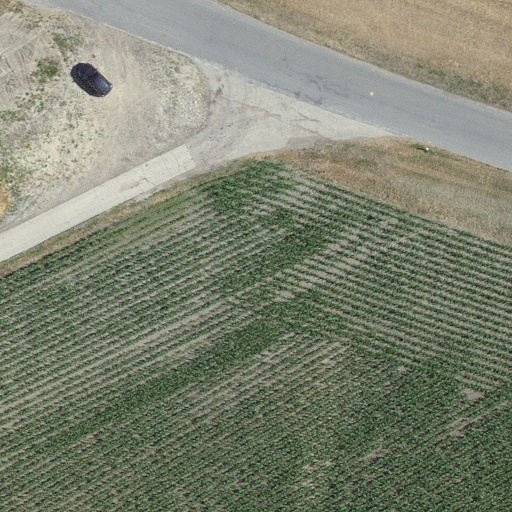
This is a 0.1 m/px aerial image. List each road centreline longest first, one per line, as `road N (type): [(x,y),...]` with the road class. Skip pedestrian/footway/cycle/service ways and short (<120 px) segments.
road 1 (tertiary): [(511,140),(126,0)]
road 2 (track): [(306,67),(239,133),(0,254)]
